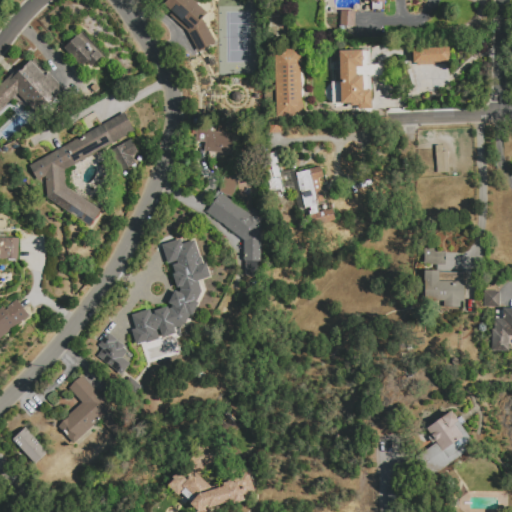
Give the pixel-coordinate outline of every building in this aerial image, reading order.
[(215,43),(198,52),(188,32),(170,16),(173,12),(165,5),(169,0),(192,0),(208,14),(202,19),(215,43)] [(385,12),(373,12),(373,5),(371,5),(371,0),(386,0),(386,5),(385,5),(385,12)] [(354,27),(340,26),(341,11),(355,12),(354,27)] [(77,35),(93,53),(96,50),(102,57),(86,72),(64,48),(77,35)] [(413,48),(449,47),(450,64),(414,65),(413,48)] [(275,118),(274,50),(302,49),(303,64),(301,64),(301,102),(304,102),(304,117),(275,118)] [(371,109),(357,109),(357,106),(352,106),(352,104),(330,104),(330,101),(332,101),(331,70),(330,70),(329,55),(330,53),(332,52),(339,52),(339,51),(370,50),(370,65),(384,64),(384,77),(371,77),(371,109)] [(48,72),(64,89),(37,114),(17,93),(0,108),(0,82),(20,65),(23,68),(31,60),(45,76),(48,72)] [(123,114),(133,132),(63,171),(65,188),(100,211),(88,228),(46,199),(44,177),(36,182),(28,167),(123,114)] [(231,154),(203,151),(204,142),(197,142),(199,124),(212,126),(211,131),(234,134),(231,154)] [(112,153),(133,141),(140,153),(132,157),(137,165),(124,173),(112,153)] [(436,174),(435,145),(436,145),(442,145),(442,151),(448,151),(449,173),(436,174)] [(284,192),(270,196),(269,193),(271,193),(266,171),(267,171),(272,170),(268,154),(269,154),(279,152),(281,158),(279,159),(280,163),(278,164),(279,172),(296,169),(296,173),(297,173),(305,210),(296,212),(291,189),(283,190),(284,192)] [(297,173),(296,173),(321,167),(323,178),(318,179),(323,200),(327,199),(329,208),(318,210),(319,213),(332,210),(334,220),(311,226),(308,212),(312,211),(312,208),(305,210),(297,173)] [(257,276),(245,276),(246,262),(244,262),(244,241),(206,212),(221,194),(219,193),(225,175),(237,179),(232,198),(222,195),(235,204),(241,197),(242,196),(244,196),(245,197),(246,197),(247,198),(247,199),(255,205),(254,206),(251,210),(255,210),(255,217),(259,217),(260,262),(257,262),(257,276)] [(20,239),(19,260),(17,260),(16,262),(9,262),(9,260),(0,259),(0,230),(19,230),(19,235),(10,234),(10,239),(20,239)] [(211,276),(203,279),(205,287),(197,301),(200,302),(193,315),(191,314),(186,324),(176,328),(177,333),(162,338),(160,330),(157,331),(159,339),(146,344),(146,342),(137,345),(132,331),(136,329),(131,315),(150,309),(152,315),(155,314),(154,311),(168,307),(169,309),(172,308),(173,305),(169,304),(175,291),(182,294),(180,288),(178,289),(173,275),(176,274),(173,265),(177,264),(177,261),(168,264),(162,246),(181,239),(183,244),(195,240),(200,257),(202,257),(204,264),(207,263),(211,276)] [(424,249),(438,249),(438,252),(446,252),(445,265),(424,264),(424,249)] [(425,271),(440,271),(440,272),(463,273),(463,281),(464,281),(464,301),(460,301),(460,303),(463,303),(462,308),(444,308),(444,301),(425,301),(425,271)] [(484,291),(500,291),(500,308),(484,308),(484,291)] [(17,302),(30,318),(0,342),(0,312),(3,310),(6,313),(9,311),(8,310),(17,302)] [(491,351),(492,330),(495,330),(496,319),(504,319),(504,308),(511,308),(511,336),(509,336),(509,345),(508,351),(491,351)] [(107,332),(117,339),(115,342),(116,343),(117,341),(124,346),(123,348),(127,351),(122,358),(129,363),(121,375),(106,364),(110,359),(106,356),(103,361),(98,358),(97,357),(97,356),(98,354),(102,349),(98,346),(107,332)] [(71,386),(74,382),(78,380),(83,377),(120,419),(119,420),(134,436),(122,447),(99,421),(73,445),(56,426),(81,404),(82,403),(69,389),(71,386)] [(452,411),(459,421),(458,421),(472,441),(465,446),(468,451),(430,479),(415,459),(437,443),(427,429),(451,411),(452,411)] [(49,455),(36,466),(14,442),(26,431),(49,455)] [(199,476),(212,488),(223,484),(222,481),(249,472),(255,492),(248,494),(247,489),(242,491),(245,501),(234,505),(233,501),(232,502),(231,500),(229,500),(230,502),(211,508),(209,510),(211,511),(197,511),(198,511),(194,508),(191,505),(192,502),(182,492),(180,494),(179,494),(178,495),(166,484),(193,457),(191,455),(202,444),(209,451),(210,451),(213,451),(215,452),(216,453),(217,455),(217,456),(217,458),(216,460),(215,462),(213,463),(211,463),(210,463),(206,467),(204,467),(204,472),(199,476)] [(402,488),(402,508),(388,508),(388,488),(402,488)]
